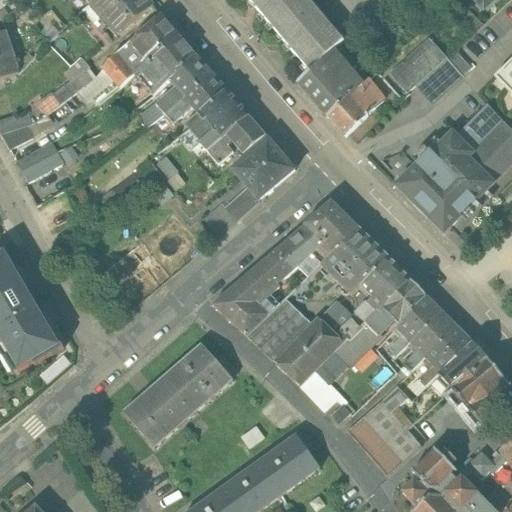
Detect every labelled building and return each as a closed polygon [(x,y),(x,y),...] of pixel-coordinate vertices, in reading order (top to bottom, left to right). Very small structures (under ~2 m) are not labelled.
[(146,0),(99,0),(90,7),(117,38),(120,35),(121,36),(154,8),(146,0)] [(344,42),(309,0),(248,0),(310,73),(344,42)] [(487,26),(460,0),(453,7),(477,33),(487,26)] [(475,0),(484,9),(492,0),(475,0)] [(161,17),(131,44),(138,52),(134,55),(139,60),(130,69),(136,76),(150,64),(151,64),(180,38),(161,17)] [(7,33),(0,35),(0,81),(19,75),(14,59),(16,59),(7,33)] [(180,38),(151,64),(150,64),(136,76),(155,97),(170,84),(197,58),(180,38)] [(429,41),(392,74),(409,93),(446,59),(429,41)] [(472,70),(456,52),(447,60),(463,78),(472,70)] [(333,53),(299,85),(329,119),(363,87),(350,73),(356,67),(349,58),(343,64),(333,53)] [(130,69),(118,56),(113,60),(104,70),(117,85),(121,90),(136,76),(130,69)] [(197,58),(170,84),(176,91),(177,91),(185,99),(212,75),(197,58)] [(511,61),(500,73),(509,83),(504,88),(511,95),(511,61)] [(90,72),(55,98),(61,106),(81,91),(94,82),(96,80),(90,72)] [(212,75),(185,99),(194,109),(193,109),(199,116),(227,92),(212,75)] [(363,87),(329,119),(347,138),(369,117),(368,117),(384,103),(385,100),(370,80),(363,87)] [(94,82),(81,91),(89,101),(101,92),(94,82)] [(117,85),(106,97),(110,101),(121,90),(117,85)] [(176,91),(157,108),(165,117),(185,99),(177,91),(176,91)] [(227,92),(199,116),(205,123),(214,134),(210,137),(218,145),(227,137),(249,118),(227,92)] [(185,99),(165,117),(174,126),(193,109),(194,109),(185,99)] [(511,132),(489,106),(456,139),(453,135),(444,144),(444,143),(396,187),(445,235),(494,185),(511,166),(511,132)] [(157,108),(142,119),(149,129),(165,117),(157,108)] [(27,113),(0,121),(0,132),(1,136),(31,126),(27,113)] [(199,116),(187,127),(190,131),(194,135),(202,128),(205,123),(199,116)] [(249,118),(227,137),(233,144),(244,156),(266,138),(249,118)] [(31,126),(1,136),(17,164),(52,145),(39,122),(36,125),(31,126)] [(190,131),(180,139),(186,147),(196,138),(194,135),(190,131)] [(227,137),(218,145),(222,150),(211,158),(219,167),(234,155),(228,148),(233,144),(227,137)] [(269,141),(233,171),(250,192),(259,203),(295,172),(269,141)] [(52,145),(17,164),(23,173),(57,154),(52,145)] [(57,154),(23,173),(29,185),(63,165),(57,154)] [(161,154),(150,163),(168,185),(179,176),(161,154)] [(47,187),(32,196),(38,208),(53,199),(47,187)] [(250,192),(229,211),(238,221),(259,203),(250,192)] [(306,227),(263,264),(277,279),(282,284),(302,266),(313,256),(322,265),(324,267),(327,263),(360,231),(332,204),(305,227),(306,227)] [(360,231),(327,263),(324,267),(322,268),(352,298),(362,289),(361,288),(390,260),(360,231)] [(6,251),(0,254),(0,320),(35,300),(6,251)] [(322,265),(313,256),(302,266),(312,275),(322,265)] [(390,260),(361,288),(362,289),(373,300),(368,305),(378,315),(384,310),(412,282),(390,260)] [(277,279),(263,264),(237,287),(258,307),(280,288),(274,281),(277,279)] [(412,282),(384,310),(395,321),(401,327),(427,298),(412,282)] [(258,307),(237,287),(214,307),(247,338),(249,337),(269,317),(258,307)] [(401,327),(397,331),(407,341),(411,345),(442,313),(427,298),(401,327)] [(64,349),(35,300),(0,320),(0,352),(15,378),(64,349)] [(284,303),(269,317),(249,337),(267,354),(302,321),(284,303)] [(310,329),(276,363),(276,364),(301,388),(336,352),(347,340),(350,338),(343,331),(353,320),(337,304),(320,321),(319,320),(310,329)] [(353,320),(343,331),(350,338),(347,340),(351,343),(378,315),(368,305),(353,320)] [(378,315),(351,343),(347,340),(336,352),(350,367),(352,365),(363,355),(364,356),(381,338),(380,336),(395,321),(384,310),(378,315)] [(442,313),(411,345),(419,353),(426,360),(458,329),(442,313)] [(302,321),(267,354),(276,363),(310,329),(302,321)] [(458,329),(426,360),(437,371),(441,375),(473,344),(458,329)] [(381,338),(364,356),(363,355),(352,365),(378,394),(398,375),(378,352),(386,343),(381,338)] [(399,343),(390,352),(397,358),(411,345),(407,341),(401,346),(399,343)] [(202,345),(124,413),(155,449),(233,381),(202,345)] [(419,353),(405,367),(412,374),(426,360),(419,353)] [(511,388),(488,360),(451,391),(484,429),(511,406),(511,388)] [(431,376),(428,373),(419,382),(427,390),(441,376),(441,375),(437,371),(431,376)] [(411,403),(397,388),(384,401),(396,416),(411,403)] [(384,401),(347,433),(388,479),(422,448),(407,430),(396,417),(396,416),(384,401)] [(417,404),(411,403),(396,416),(396,417),(407,430),(426,413),(417,404)] [(321,470),(297,437),(240,477),(264,510),(321,470)] [(511,443),(500,453),(501,454),(507,463),(511,469),(511,443)] [(486,458),(482,463),(477,458),(473,462),(470,459),(456,473),(435,451),(411,473),(422,484),(420,487),(415,482),(402,494),(415,507),(420,502),(422,505),(414,511),(465,511),(463,510),(478,495),(463,480),(472,472),(481,482),(490,473),(493,476),(507,463),(501,454),(491,464),(486,458)] [(261,511),(264,510),(240,477),(191,511),(261,511)]
